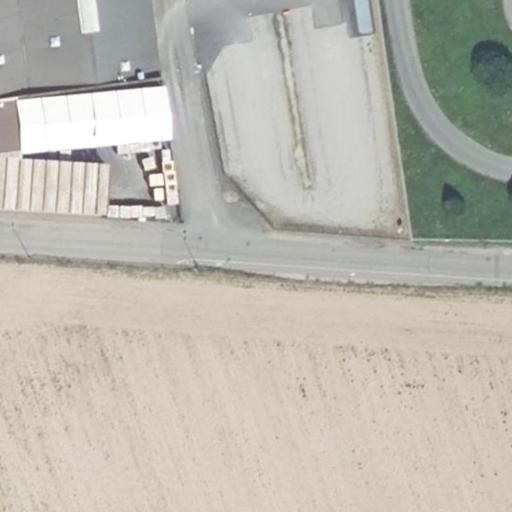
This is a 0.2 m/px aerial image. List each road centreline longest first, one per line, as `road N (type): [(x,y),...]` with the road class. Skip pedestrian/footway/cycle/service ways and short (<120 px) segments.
road 1 (unclassified): [(511,274),(0,239)]
road 2 (unknown): [(231,255),(201,170),(175,27)]
